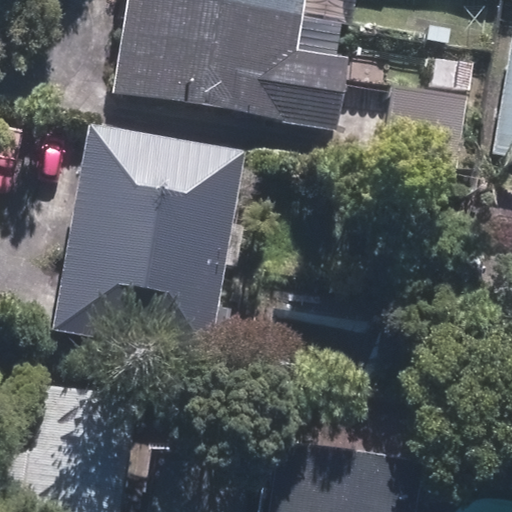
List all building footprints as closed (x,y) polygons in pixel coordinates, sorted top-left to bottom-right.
[(119,0),(104,100),(329,136),(351,0),(119,0)] [(511,32),(506,32),(485,161),(511,165),(511,32)] [(334,163),(381,166),(460,169),(463,95),(465,61),(430,59),(428,93),(384,91),(383,115),(337,113),(334,163)] [(231,155),(73,129),(39,335),(197,360),(231,155)] [(25,385),(9,511),(113,511),(127,396),(25,385)] [(148,427),(137,511),(238,511),(247,439),(148,427)] [(399,511),(405,458),(259,442),(251,511),(399,511)]
